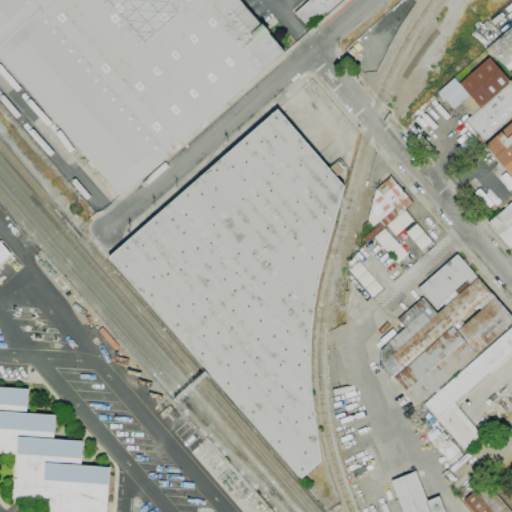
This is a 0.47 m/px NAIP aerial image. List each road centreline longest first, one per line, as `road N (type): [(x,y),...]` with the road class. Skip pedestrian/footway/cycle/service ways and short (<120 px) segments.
road 1 (residential): [(372,0),(140,198)]
road 2 (tertiary): [(511,280),(313,50)]
